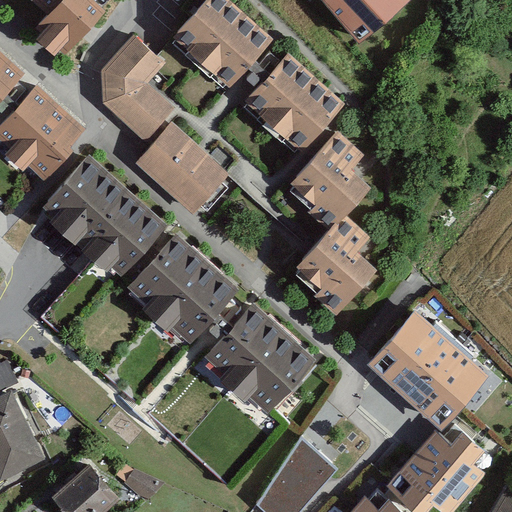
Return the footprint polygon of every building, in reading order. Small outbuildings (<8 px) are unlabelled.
[(39,0),(47,7),(35,21),(66,48),(107,1),(106,0),(39,0)] [(225,0),(183,0),(162,30),(226,75),(261,25),(225,0)] [(327,0),(361,39),(405,0),(327,0)] [(162,60),(130,33),(95,65),(97,98),(138,137),(170,104),(142,82),(162,60)] [(338,98),(280,46),(233,97),(291,150),(338,98)] [(0,89),(18,70),(0,54),(0,89)] [(78,122),(18,70),(0,90),(0,152),(30,178),(78,122)] [(226,169),(164,121),(132,162),(193,210),(226,169)] [(358,152),(332,127),(279,185),(322,224),(334,211),(364,179),(347,164),(358,152)] [(151,225),(77,151),(32,196),(105,270),(151,225)] [(322,224),(284,265),(332,310),(369,269),(351,252),(364,238),(334,211),(322,224)] [(232,285),(163,230),(117,288),(186,342),(232,285)] [(310,360),(240,297),(195,347),(265,409),(310,360)] [(413,305),(369,355),(442,419),(486,368),(413,305)] [(0,391),(4,390),(13,385),(3,365),(0,365),(0,391)] [(4,390),(0,391),(0,480),(39,462),(4,390)] [(435,424),(387,478),(422,509),(433,496),(446,508),(483,467),(472,457),(484,443),(461,423),(449,437),(435,424)] [(296,511),(338,466),(301,433),(257,499),(271,511),(296,511)] [(78,459),(41,495),(58,511),(96,511),(113,495),(78,459)] [(130,471),(121,482),(144,500),(153,489),(130,471)] [(511,511),(511,490),(508,488),(495,511),(511,511)] [(364,489),(344,511),(410,511),(386,491),(378,501),(364,489)]
